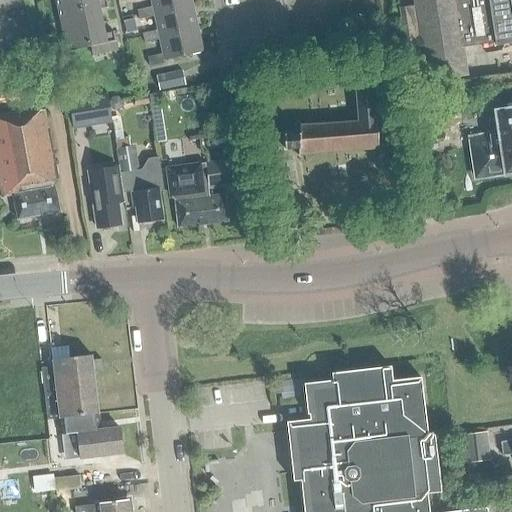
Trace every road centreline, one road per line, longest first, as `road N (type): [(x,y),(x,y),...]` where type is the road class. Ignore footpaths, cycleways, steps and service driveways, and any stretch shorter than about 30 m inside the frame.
road 1 (tertiary): [(148,275),(323,279),(511,237)]
road 2 (residential): [(174,511),(148,275)]
road 3 (tertiary): [(0,289),(148,275)]
